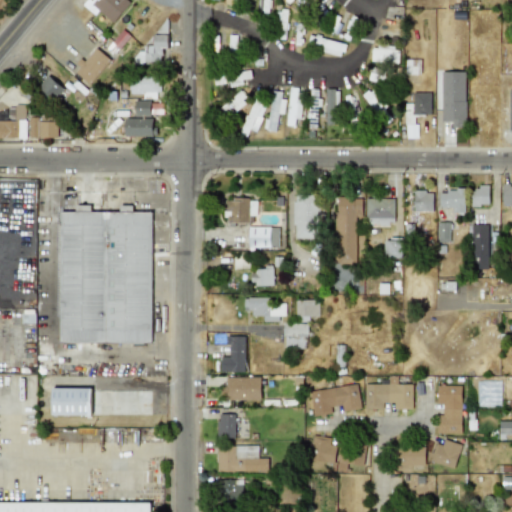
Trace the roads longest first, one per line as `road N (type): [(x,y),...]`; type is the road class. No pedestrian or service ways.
road 1 (residential): [(184,511),(188,0)]
road 2 (residential): [(0,158),(511,161)]
